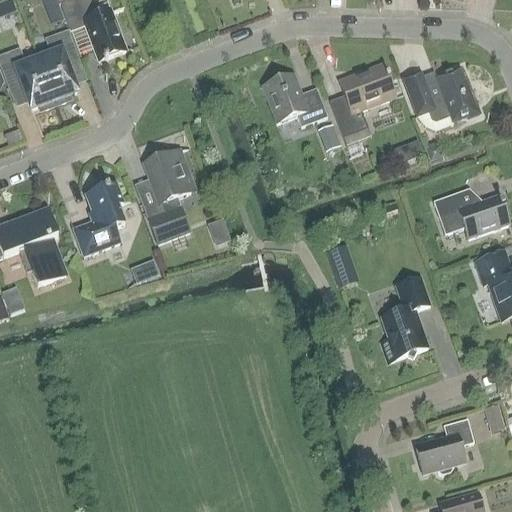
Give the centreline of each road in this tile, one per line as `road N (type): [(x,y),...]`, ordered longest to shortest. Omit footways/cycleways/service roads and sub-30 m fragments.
road 1 (residential): [(511,73),(484,37),(463,29),(300,26),(162,77),(108,137),(0,179)]
road 2 (residential): [(384,511),(366,449),(374,423),(387,411),(511,368)]
